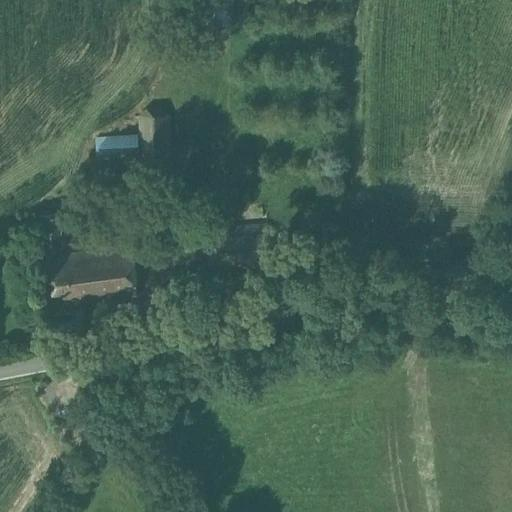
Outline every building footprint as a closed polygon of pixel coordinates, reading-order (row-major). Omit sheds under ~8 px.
[(202,0),(198,56),(223,58),(224,26),(232,27),(234,0),(202,0)] [(139,117),(141,157),(150,165),(163,165),(171,156),(169,115),(160,107),(147,108),(139,117)] [(96,139),(97,161),(140,159),(139,137),(96,139)] [(121,199),(123,225),(142,223),(139,197),(121,199)] [(43,252),(63,250),(61,214),(41,215),(43,252)] [(213,273),(270,271),(268,225),(211,228),(213,273)] [(56,307),(137,296),(131,246),(49,257),(56,307)] [(137,420),(152,439),(197,403),(182,383),(137,420)]
